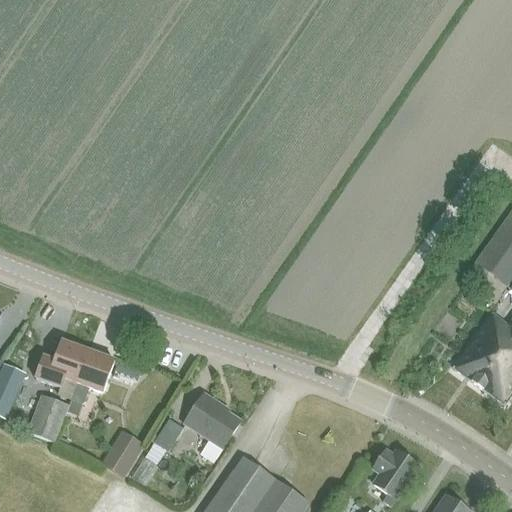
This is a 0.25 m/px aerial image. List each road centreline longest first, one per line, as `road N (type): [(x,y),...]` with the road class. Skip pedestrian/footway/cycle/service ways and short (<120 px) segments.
road 1 (tertiary): [(511,482),(338,384),(0,262)]
road 2 (track): [(511,174),(484,167),(338,384)]
